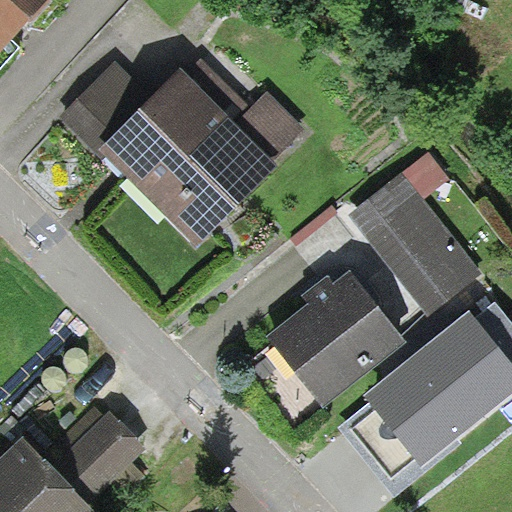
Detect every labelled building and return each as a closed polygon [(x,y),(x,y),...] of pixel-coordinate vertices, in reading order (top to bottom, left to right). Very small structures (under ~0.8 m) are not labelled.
[(0,0),(0,59),(53,0),(0,0)] [(100,152),(152,101),(117,65),(59,120),(99,161),(104,156),(100,152)] [(236,127),(181,72),(152,101),(100,152),(104,156),(197,249),(278,169),(272,163),(236,127)] [(268,94),(236,127),(272,163),(305,130),(268,94)] [(350,216),(427,316),(483,274),(425,199),(450,180),(431,155),(350,216)] [(269,338),(324,410),(406,346),(351,275),(269,338)] [(511,366),(469,314),(364,400),(423,472),(511,399),(511,366)] [(96,408),(42,459),(88,507),(146,452),(109,414),(105,418),(96,408)] [(42,459),(22,440),(0,461),(0,511),(92,511),(88,507),(42,459)]
